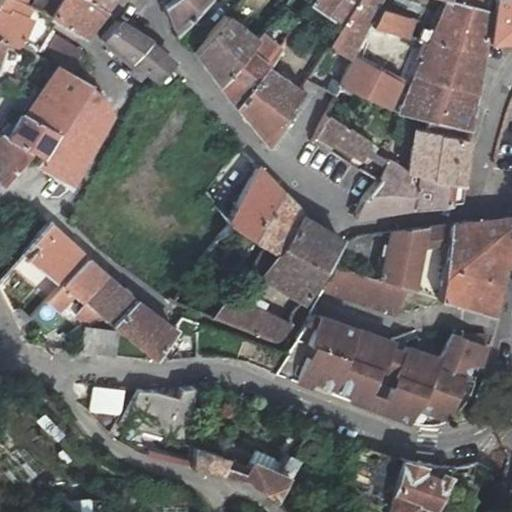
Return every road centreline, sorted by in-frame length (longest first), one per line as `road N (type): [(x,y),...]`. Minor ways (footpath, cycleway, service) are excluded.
road 1 (residential): [(511,398),(492,427),(456,444),(417,442),(209,375),(52,375)]
road 2 (residential): [(480,209),(341,228),(222,116),(143,0)]
road 3 (residential): [(52,375),(101,442),(145,465),(251,493),(275,511)]
road 4 (residential): [(124,0),(91,39),(117,110),(75,194),(58,209)]
road 5 (residential): [(164,311),(87,252),(59,223),(58,209)]
road 6 (residential): [(511,76),(485,133),(480,209)]
